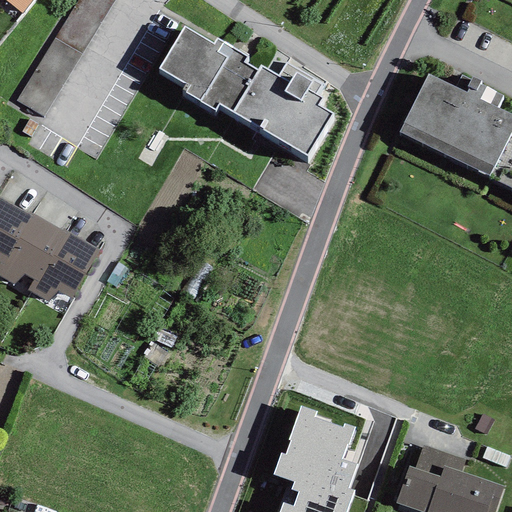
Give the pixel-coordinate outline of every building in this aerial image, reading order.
[(88,0),(82,12),(107,26),(121,0),(88,0)] [(232,111),(257,71),(242,62),(247,56),(216,39),(213,44),(184,27),(159,68),(187,84),(182,90),(215,110),(218,104),(232,111)] [(61,47),(21,106),(44,122),(84,63),(61,47)] [(278,76),(260,65),(257,71),(232,111),(306,156),(332,114),(317,105),(321,98),(316,95),(322,85),(286,63),(278,76)] [(428,74),(399,132),(489,176),(487,178),(511,190),(511,114),(496,108),(502,96),(480,84),(481,82),(472,77),(471,80),(461,75),(455,87),(428,74)] [(27,214),(0,198),(0,264),(2,265),(32,214),(28,212),(27,214)] [(62,231),(32,214),(2,265),(0,264),(0,276),(27,291),(33,280),(38,282),(67,231),(63,229),(62,231)] [(99,250),(67,231),(38,282),(33,280),(27,291),(48,301),(57,292),(72,298),(99,250)] [(282,503),(278,511),(346,511),(354,490),(348,488),(357,465),(340,459),(346,443),(348,443),(354,427),(344,423),(342,428),(314,417),(316,412),(300,406),(288,440),(290,441),(285,455),(281,454),(273,475),(293,482),(291,489),(298,492),(293,507),(282,503)] [(494,421),(482,415),(474,430),(486,436),(494,421)] [(465,460),(423,445),(414,468),(409,466),(396,503),(421,511),(494,511),(503,486),(461,471),(465,460)] [(509,457),(486,448),(482,458),(505,468),(509,457)]
